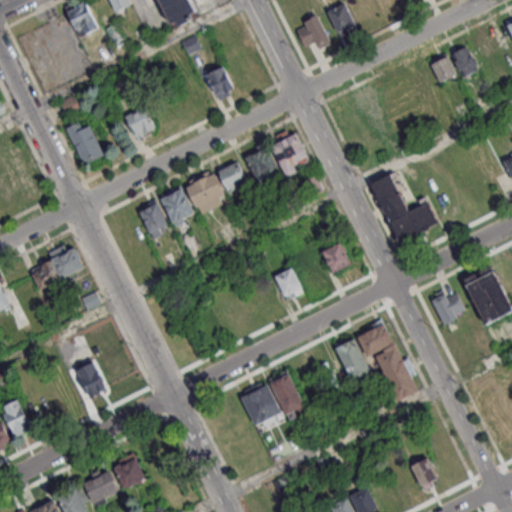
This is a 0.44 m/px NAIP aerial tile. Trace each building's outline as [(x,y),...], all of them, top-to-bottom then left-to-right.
[(69,0),(64,3),(80,37),(100,27),(86,0),(69,0)] [(110,0),(116,11),(131,4),(129,0),(110,0)] [(160,0),(191,0),(196,10),(191,13),(193,17),(180,24),(178,20),(172,23),(160,0)] [(328,11),(345,3),(356,25),(339,33),(328,11)] [(305,21),(319,14),(332,42),(318,49),(315,41),(305,45),(297,29),(306,24),(305,21)] [(187,51),(182,39),(196,33),(201,45),(187,51)] [(469,44),(486,36),(497,61),(481,69),(469,44)] [(452,52),(467,45),(479,69),(464,76),(452,52)] [(431,64),(448,56),(457,73),(440,82),(431,64)] [(413,73),(430,64),(438,82),(421,90),(413,73)] [(203,74),(223,65),(234,90),(215,99),(203,74)] [(396,82),(412,74),(420,91),(404,99),(396,82)] [(376,91),(393,83),(402,100),(385,108),(376,91)] [(60,100),(75,92),(83,107),(68,115),(60,100)] [(357,100),(375,92),(383,109),(366,118),(357,100)] [(126,115),(146,106),(156,128),(137,137),(126,115)] [(83,165),(64,130),(86,118),(105,153),(83,165)] [(0,139),(0,129),(13,123),(21,138),(4,147),(0,139)] [(298,131),(310,156),(294,165),(298,172),(288,177),(272,144),(298,131)] [(270,148),(278,164),(254,176),(246,159),(270,148)] [(6,158),(24,149),(44,187),(25,197),(6,158)] [(511,175),(503,159),(511,154),(511,175)] [(238,162),(246,177),(226,187),(219,171),(238,162)] [(215,173),(225,193),(197,207),(187,186),(215,173)] [(428,201),(438,221),(401,240),(372,183),(391,173),(410,211),(428,201)] [(162,198),(183,187),(195,212),(184,218),(187,223),(177,228),(162,198)] [(140,210),(157,201),(168,223),(159,227),(162,234),(154,238),(140,210)] [(183,238),(193,233),(200,247),(190,252),(183,238)] [(323,250),(340,241),(351,263),(334,272),(323,250)] [(48,251),(63,242),(67,249),(72,246),(78,248),(82,256),(81,260),(84,265),(63,277),(48,251)] [(29,268),(50,258),(60,279),(40,289),(29,268)] [(511,296),(497,266),(511,258),(511,296)] [(274,275),(292,266),(303,288),(285,297),(274,275)] [(466,283),(495,269),(511,305),(511,310),(485,324),(466,283)] [(0,285),(9,304),(0,308),(0,285)] [(81,296),(97,289),(102,303),(87,309),(81,296)] [(449,297),(459,292),(466,308),(457,313),(459,316),(444,324),(433,301),(448,293),(449,297)] [(419,389),(397,400),(378,362),(372,365),(358,336),(385,322),(419,389)] [(336,346),(355,337),(371,370),(353,380),(336,346)] [(76,369),(94,360),(108,388),(101,391),(102,394),(91,400),(76,369)] [(470,381),(492,371),(511,413),(511,438),(501,444),(470,381)] [(305,405),(287,414),(271,382),(289,373),(305,405)] [(241,397),(268,383),(282,412),(255,425),(241,397)] [(3,413),(7,411),(4,405),(19,397),(36,429),(17,439),(3,413)] [(0,418),(2,417),(12,437),(10,439),(12,441),(6,444),(8,447),(0,451),(0,418)] [(125,488),(136,482),(138,484),(147,480),(134,452),(125,456),(127,460),(123,462),(120,462),(117,462),(115,468),(125,488)] [(330,457),(339,474),(347,470),(339,453),(330,457)] [(334,472),(324,477),(317,462),(327,457),(334,472)] [(428,457),(438,478),(422,486),(412,465),(428,457)] [(408,466),(418,486),(401,495),(391,474),(408,466)] [(83,481),(91,478),(89,474),(99,469),(101,474),(110,469),(120,489),(105,497),(107,502),(96,507),(83,481)] [(272,481),(285,474),(291,486),(278,493),(272,481)] [(371,486),(388,477),(398,498),(381,506),(371,486)] [(258,486),(264,499),(252,505),(246,492),(258,486)] [(359,511),(351,494),(368,486),(378,507),(367,511),(359,511)] [(58,498),(64,511),(87,511),(83,504),(88,502),(80,487),(58,498)] [(332,511),(329,505),(347,496),(355,511),(332,511)] [(31,511),(30,509),(55,497),(62,511),(31,511)] [(151,511),(150,509),(163,503),(167,511),(151,511)]
